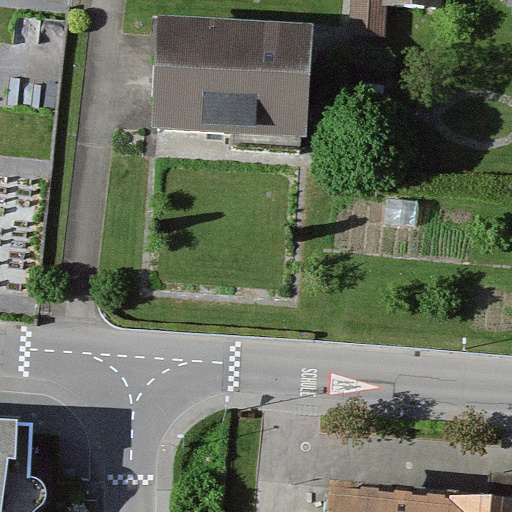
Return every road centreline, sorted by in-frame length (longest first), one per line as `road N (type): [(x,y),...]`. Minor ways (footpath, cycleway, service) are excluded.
road 1 (residential): [(133,358),(511,383)]
road 2 (residential): [(129,511),(133,358)]
road 3 (residential): [(0,347),(133,358)]
